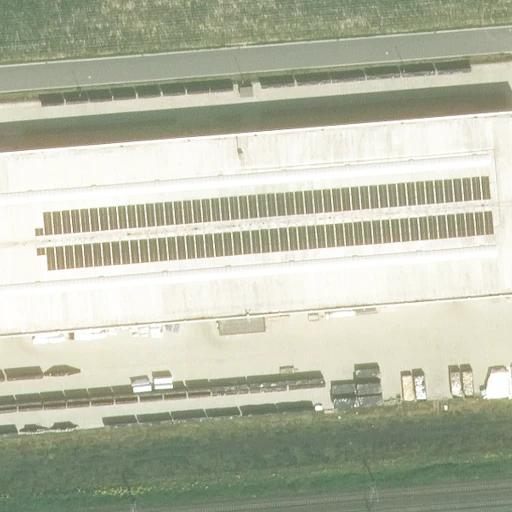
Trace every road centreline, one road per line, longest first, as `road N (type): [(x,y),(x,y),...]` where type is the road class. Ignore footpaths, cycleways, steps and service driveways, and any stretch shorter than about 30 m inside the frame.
road 1 (unknown): [(0,375),(404,357),(511,330)]
road 2 (unclassified): [(0,87),(511,48)]
